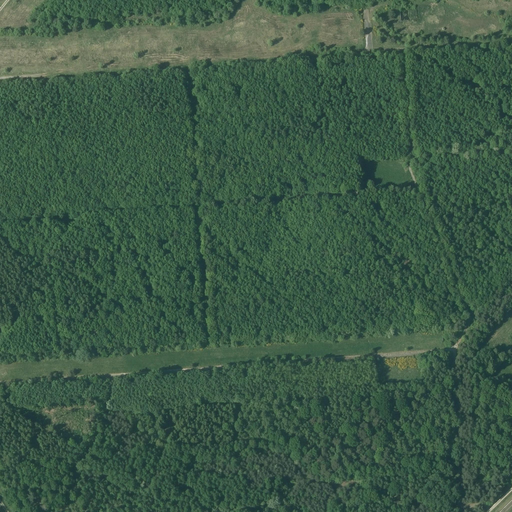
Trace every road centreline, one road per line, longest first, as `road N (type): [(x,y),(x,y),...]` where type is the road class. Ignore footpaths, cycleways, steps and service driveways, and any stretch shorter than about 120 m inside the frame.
road 1 (track): [(0,382),(453,351),(471,322)]
road 2 (track): [(213,345),(193,65),(371,54)]
road 3 (track): [(0,223),(417,189)]
road 4 (track): [(511,150),(412,156),(407,51)]
road 5 (track): [(489,510),(461,507),(453,351)]
road 6 (track): [(368,13),(371,54),(511,45)]
road 7 (track): [(412,156),(409,168),(471,322)]
road 8 (track): [(336,488),(417,479),(462,486)]
